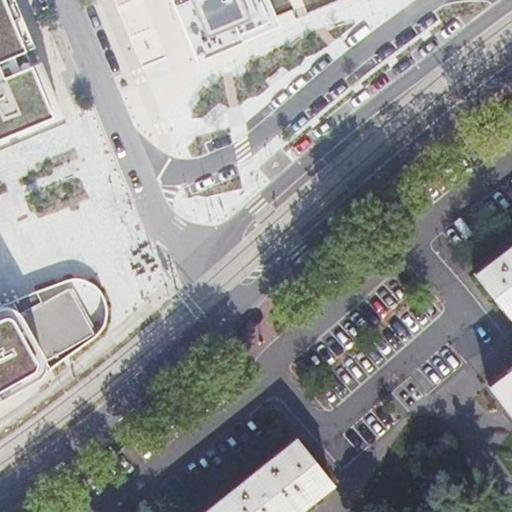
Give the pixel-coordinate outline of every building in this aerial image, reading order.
[(30,44),(11,0),(0,0),(0,148),(62,123),(36,60),(30,44)] [(169,0),(194,58),(281,23),(273,2),(264,5),(262,0),(169,0)] [(511,247),(476,275),(510,320),(511,318),(511,247)] [(42,302),(20,315),(36,344),(40,351),(45,360),(92,334),(67,289),(42,302)] [(0,397),(30,381),(36,377),(50,368),(45,360),(40,351),(36,344),(20,315),(42,302),(36,290),(0,305),(0,397)] [(511,369),(492,386),(510,408),(506,411),(510,417),(511,419),(511,369)] [(295,440),(205,511),(295,511),(332,482),(311,457),(295,440)]
